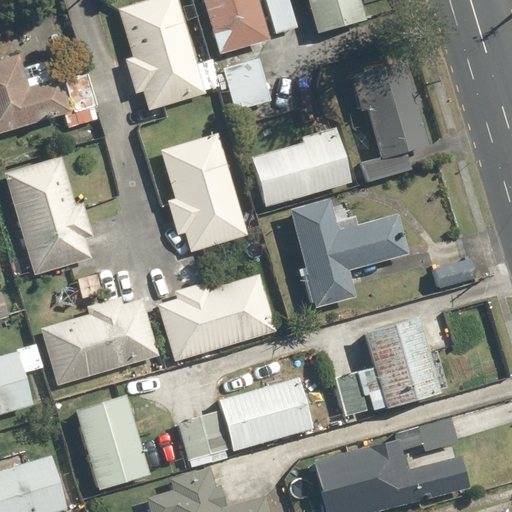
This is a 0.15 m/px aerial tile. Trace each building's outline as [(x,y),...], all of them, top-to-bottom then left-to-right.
[(142,91),(148,110),(203,92),(173,0),(144,0),(116,9),(131,57),(121,60),(132,94),(142,91)] [(255,0),(198,0),(215,53),(267,37),(255,0)] [(286,0),(263,0),(273,36),(294,30),(286,0)] [(309,0),(319,33),(367,19),(361,0),(309,0)] [(15,49),(0,53),(0,132),(62,113),(50,78),(27,85),(15,49)] [(255,56),(219,68),(232,112),(269,100),(255,56)] [(398,62),(352,78),(375,144),(355,151),(366,184),(407,170),(401,154),(427,145),(398,62)] [(334,130),(247,157),(262,204),(348,177),(334,130)] [(184,232),(190,250),(245,232),(213,131),(157,149),(173,197),(163,200),(174,235),(184,232)] [(74,207),(59,154),(0,171),(31,279),(88,262),(80,234),(89,231),(81,205),(74,207)] [(334,224),(327,198),(287,208),(313,305),(353,294),(346,270),(407,254),(395,208),(334,224)] [(469,259),(431,269),(436,287),(473,277),(469,259)] [(173,297),(153,304),(171,364),(274,333),(256,274),(203,291),(200,281),(171,290),(173,297)] [(2,285),(0,286),(0,316),(12,313),(2,285)] [(87,312),(38,326),(54,385),(156,357),(138,293),(86,307),(87,312)] [(449,347),(440,313),(358,333),(367,369),(333,377),(342,417),(437,393),(427,353),(449,347)] [(16,350),(0,353),(0,415),(31,407),(16,350)] [(294,377),(216,401),(231,451),(309,427),(294,377)] [(120,395),(71,410),(95,490),(145,475),(120,395)] [(204,417),(178,425),(188,460),(214,452),(204,417)] [(450,419),(414,426),(420,454),(456,447),(450,419)] [(403,471),(396,437),(308,457),(320,511),(374,511),(466,491),(459,458),(403,471)] [(47,449),(0,463),(0,511),(45,511),(64,506),(47,449)] [(211,466),(164,478),(167,490),(142,497),(146,511),(267,511),(263,496),(223,507),(217,484),(216,484),(211,466)]
